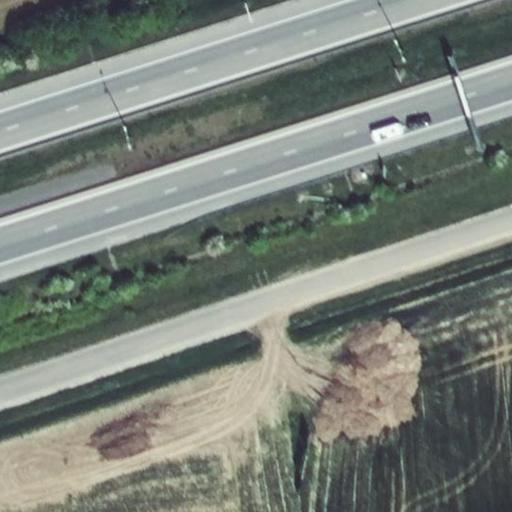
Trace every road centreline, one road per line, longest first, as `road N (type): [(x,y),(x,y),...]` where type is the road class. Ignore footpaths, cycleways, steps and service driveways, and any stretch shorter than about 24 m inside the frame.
road 1 (motorway): [(0,245),(511,82)]
road 2 (motorway): [(414,0),(0,132)]
